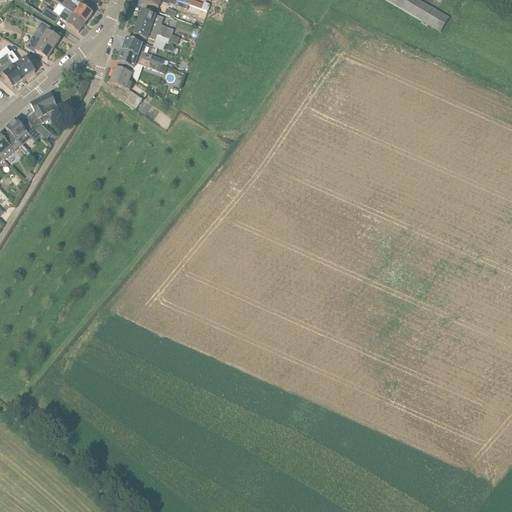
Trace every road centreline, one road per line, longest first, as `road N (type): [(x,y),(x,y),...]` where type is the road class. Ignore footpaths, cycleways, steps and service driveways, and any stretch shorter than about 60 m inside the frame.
road 1 (unclassified): [(0,238),(92,91),(103,36)]
road 2 (unclassified): [(118,511),(0,410)]
road 3 (residential): [(0,123),(103,36)]
